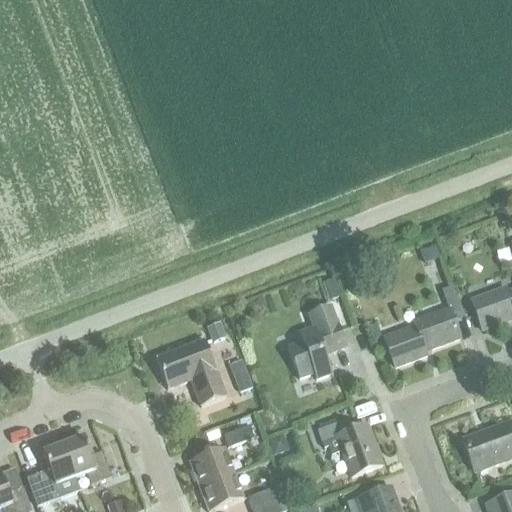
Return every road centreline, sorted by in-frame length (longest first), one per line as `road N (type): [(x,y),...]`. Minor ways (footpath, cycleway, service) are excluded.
road 1 (unclassified): [(26,350),(511,163)]
road 2 (residential): [(443,511),(412,431),(414,414),(425,401),(511,370)]
road 3 (residential): [(170,511),(124,410),(92,397),(48,413)]
